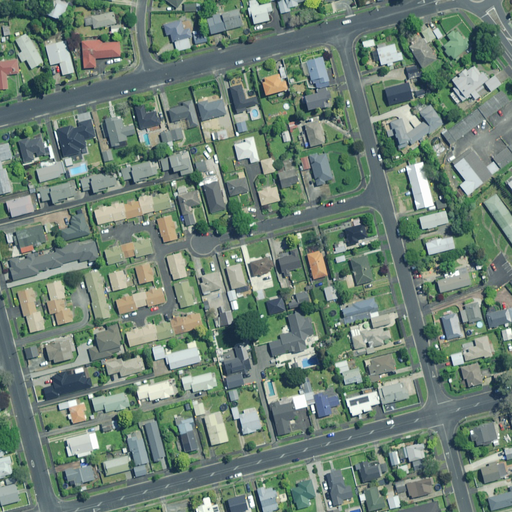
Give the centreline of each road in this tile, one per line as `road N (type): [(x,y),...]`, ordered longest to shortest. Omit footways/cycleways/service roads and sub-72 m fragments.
road 1 (residential): [(69,511),(440,414)]
road 2 (residential): [(383,196),(440,414)]
road 3 (residential): [(153,76),(339,29)]
road 4 (residential): [(383,196),(204,241)]
road 5 (residential): [(339,29),(383,196)]
road 6 (residential): [(0,117),(153,76)]
road 7 (residential): [(10,361),(51,511)]
